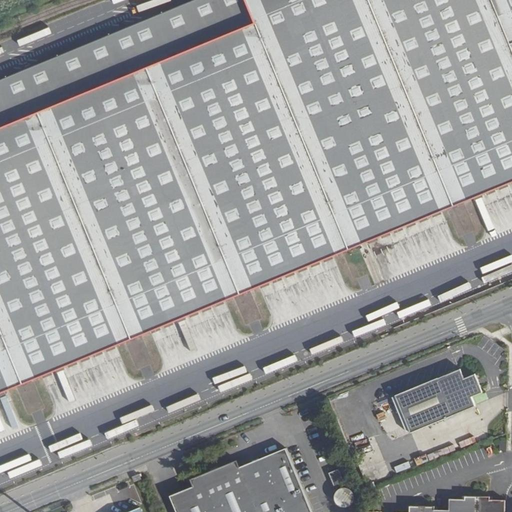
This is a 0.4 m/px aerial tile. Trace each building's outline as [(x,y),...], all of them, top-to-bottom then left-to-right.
[(511,0),(246,0),(257,26),(0,131),(0,397),(511,185),(511,0)] [(366,276),(365,260),(341,260),(341,276),(366,276)] [(426,324),(435,320),(433,315),(423,319),(426,324)] [(461,369),(396,395),(412,433),(476,406),(472,397),(482,392),(475,374),(464,379),(461,369)] [(173,508),(174,511),(312,511),(286,447),(239,467),(236,459),(189,478),(192,486),(198,498),(173,508)] [(168,496),(173,508),(198,498),(192,486),(168,496)] [(397,511),(395,511),(394,511),(503,511),(504,508),(504,500),(491,499),(491,496),(465,496),(465,499),(450,498),(450,509),(436,508),(436,506),(411,505),(410,511),(397,511)]
